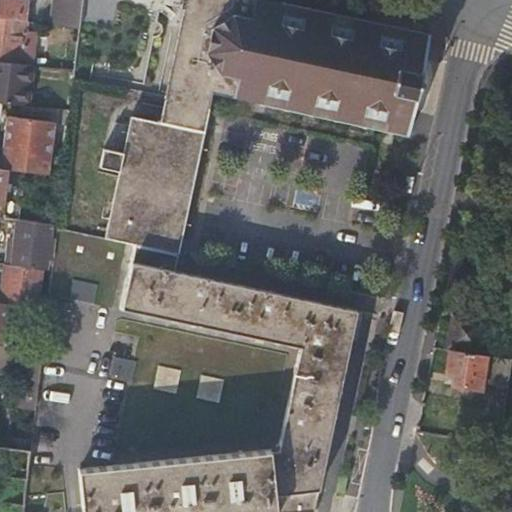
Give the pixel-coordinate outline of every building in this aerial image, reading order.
[(7,0),(0,0),(0,18),(24,21),(26,2),(7,0)] [(53,0),(52,14),(79,18),(80,0),(53,0)] [(187,0),(164,103),(193,109),(209,112),(213,95),(233,101),(237,84),(198,76),(208,8),(230,13),(233,0),(187,0)] [(233,0),(230,13),(208,8),(198,76),(237,84),(233,101),(240,102),(241,100),(259,104),(259,106),(265,108),(266,105),(286,110),(285,111),(290,113),(291,111),(309,114),(308,116),(315,118),(316,116),(331,119),(330,121),(340,123),(340,121),(358,125),(357,126),(364,128),(364,126),(381,130),(381,131),(388,133),(389,131),(407,135),(415,102),(417,103),(426,64),(423,63),(429,35),(413,32),(414,30),(407,28),(407,30),(387,26),(388,24),(379,22),(378,24),(364,21),(365,19),(359,17),(359,19),(340,16),(340,13),(334,12),(333,15),(316,11),(316,8),(307,6),(306,9),(287,5),(288,3),(281,1),(281,4),(261,0),(233,0)] [(0,18),(0,58),(9,60),(27,63),(33,30),(23,29),(24,21),(0,18)] [(0,58),(0,101),(2,101),(21,104),(27,63),(9,60),(0,58)] [(209,112),(193,109),(164,103),(159,122),(132,117),(104,239),(172,253),(177,254),(209,112)] [(7,116),(0,168),(6,168),(22,170),(44,173),(51,122),(7,116)] [(43,184),(44,173),(22,170),(16,217),(40,220),(43,184)] [(60,187),(61,175),(44,173),(43,184),(60,187)] [(49,228),(56,229),(57,222),(40,220),(16,217),(14,237),(7,237),(5,261),(41,266),(43,267),(45,254),(53,254),(55,238),(48,237),(49,228)] [(172,253),(104,239),(56,229),(55,238),(53,254),(51,268),(47,298),(46,309),(41,348),(37,379),(29,448),(24,497),(43,496),(40,511),(295,511),(313,510),(356,311),(174,271),(177,254),(172,253)] [(41,266),(5,261),(0,296),(0,303),(8,304),(46,309),(47,298),(37,297),(41,266)] [(0,303),(0,342),(8,344),(10,325),(5,325),(8,304),(0,303)] [(477,317),(460,314),(454,318),(452,337),(456,342),(473,345),(479,340),(482,324),(477,317)] [(0,342),(0,366),(29,370),(29,378),(37,379),(41,348),(8,344),(0,342)] [(508,358),(450,348),(446,372),(454,373),(453,385),(481,390),(483,379),(484,372),(505,376),(506,367),(508,358)] [(483,379),(504,382),(505,376),(484,372),(483,379)]
